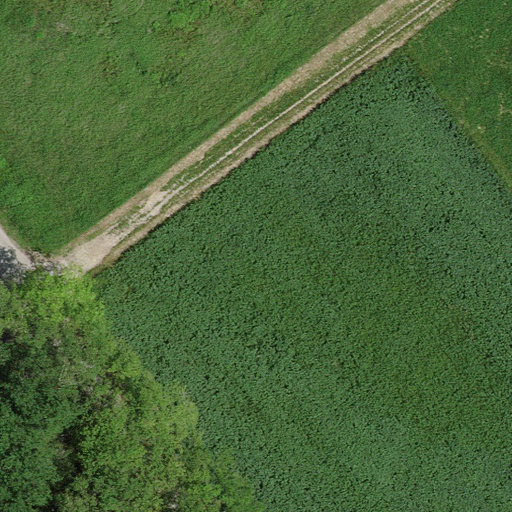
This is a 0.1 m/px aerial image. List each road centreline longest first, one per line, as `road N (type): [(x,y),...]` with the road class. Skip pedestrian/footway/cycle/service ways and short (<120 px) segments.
road 1 (track): [(0,330),(427,0)]
road 2 (track): [(183,511),(0,244)]
